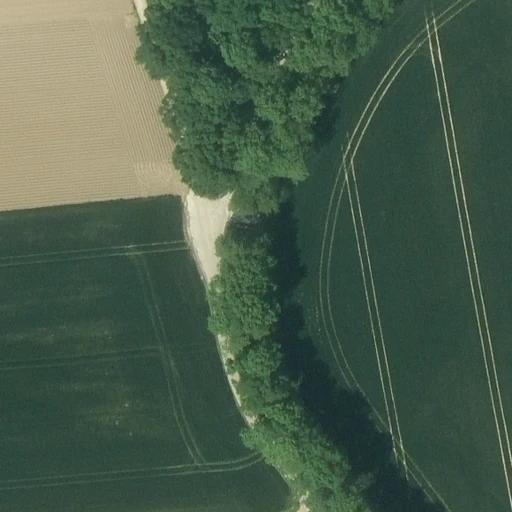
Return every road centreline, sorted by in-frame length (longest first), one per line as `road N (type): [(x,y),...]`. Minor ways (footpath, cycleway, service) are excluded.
road 1 (track): [(345,0),(305,51),(242,229),(212,226),(228,396),(302,511)]
road 2 (track): [(366,511),(293,413),(263,329),(327,110),(411,0)]
road 3 (track): [(150,0),(212,226)]
